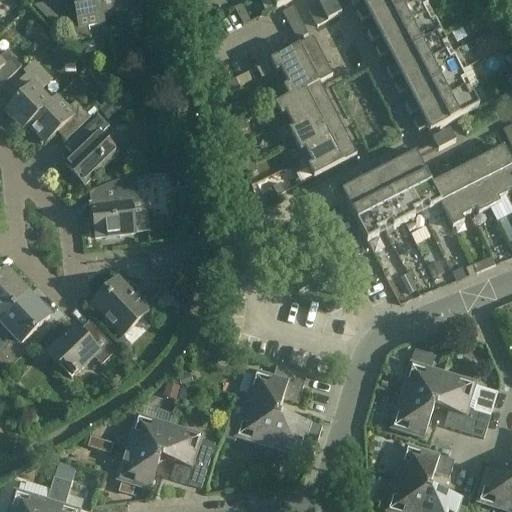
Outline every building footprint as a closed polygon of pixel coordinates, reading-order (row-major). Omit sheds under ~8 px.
[(101,19),(97,0),(71,0),(73,7),(62,10),(61,2),(33,8),(54,28),(65,26),(68,44),(90,40),(88,29),(103,26),(102,19),(101,19)] [(97,0),(101,19),(102,19),(118,16),(120,27),(141,23),(136,0),(97,0)] [(269,0),(276,11),(297,0),(269,0)] [(341,17),(332,0),(308,12),(317,29),(341,17)] [(348,0),(353,9),(361,5),(358,0),(348,0)] [(379,0),(369,6),(378,24),(422,1),(420,0),(379,0)] [(378,24),(388,42),(426,22),(422,14),(427,12),(422,1),(378,24)] [(282,15),(283,16),(297,43),(307,37),(293,9),(282,15)] [(356,16),(361,25),(369,21),(364,12),(356,16)] [(388,42),(397,60),(440,38),(435,26),(430,29),(426,22),(388,42)] [(367,36),(372,45),(379,41),(375,32),(367,36)] [(397,60),(407,78),(445,58),(441,50),(446,48),(440,38),(397,60)] [(280,73),(283,79),(322,60),(312,42),(270,64),(276,75),(280,73)] [(383,48),(375,52),(380,61),(388,57),(383,48)] [(0,86),(1,88),(20,69),(6,54),(0,59),(0,86)] [(407,78),(416,96),(459,74),(454,63),(449,66),(445,58),(407,78)] [(283,90),(289,100),(319,86),(332,79),(322,60),(283,79),(287,88),(283,90)] [(22,133),(27,128),(52,105),(41,93),(52,82),(34,63),(23,74),(26,78),(14,88),(23,97),(4,115),(22,133)] [(386,73),(391,82),(399,78),(394,69),(386,73)] [(416,96),(426,115),(464,94),(460,87),(465,85),(459,74),(416,96)] [(227,86),(232,95),(240,91),(235,82),(227,86)] [(394,89),(399,98),(407,94),(402,85),(394,89)] [(286,117),(289,124),(328,104),(319,86),(289,100),(275,107),(281,119),(286,117)] [(464,94),(426,115),(435,133),(478,111),(472,100),(468,102),(464,94)] [(57,100),(52,105),(27,128),(45,146),(62,129),(71,138),(90,120),(75,104),(67,112),(57,100)] [(289,134),(294,144),(337,122),(328,104),(289,124),(293,131),(289,134)] [(405,109),(410,118),(417,114),(412,105),(405,109)] [(234,114),(236,124),(244,122),(242,112),(234,114)] [(98,118),(70,144),(65,150),(72,157),(63,165),(85,188),(119,156),(101,138),(109,130),(98,118)] [(413,125),(418,134),(426,130),(421,121),(413,125)] [(247,132),(244,122),(236,124),(238,134),(247,132)] [(304,153),(308,160),(347,140),(337,122),(294,144),(300,155),(304,153)] [(511,127),(503,133),(511,150),(511,127)] [(432,142),(438,154),(455,145),(449,133),(432,142)] [(347,140),(308,160),(311,167),(307,169),(313,180),(356,158),(347,140)] [(511,166),(503,150),(484,160),(504,197),(511,192),(511,166)] [(395,158),(399,165),(409,161),(405,153),(395,158)] [(243,156),(246,166),(254,164),(252,154),(243,156)] [(484,160),(466,169),(489,212),(499,206),(496,201),(504,197),(484,160)] [(379,166),(383,174),(393,169),(389,161),(379,166)] [(256,174),(254,164),(246,166),(248,176),(256,174)] [(418,164),(399,174),(421,216),(440,207),(431,187),(418,164)] [(466,169),(448,178),(468,216),(476,211),(479,216),(489,212),(466,169)] [(368,172),(359,176),(363,184),(372,179),(368,172)] [(399,174),(381,183),(403,226),(421,216),(399,174)] [(136,175),(110,185),(92,193),(89,196),(89,197),(92,197),(93,210),(94,210),(96,225),(93,225),(95,241),(135,236),(131,205),(140,204),(136,175)] [(448,178),(431,187),(440,207),(452,231),(463,225),(460,220),(468,216),(448,178)] [(343,185),(347,193),(356,188),(352,180),(343,185)] [(362,193),(383,231),(385,235),(403,226),(381,183),(362,193)] [(272,190),(277,199),(285,195),(280,186),(272,190)] [(383,231),(362,193),(344,202),(366,245),(378,239),(376,235),(383,231)] [(178,255),(150,259),(152,283),(181,280),(178,255)] [(473,268),(476,277),(495,269),(492,261),(473,268)] [(289,275),(298,293),(307,289),(298,271),(289,275)] [(0,322),(27,296),(5,273),(0,278),(0,322)] [(91,307),(122,339),(148,314),(120,286),(108,297),(105,294),(91,307)] [(27,296),(0,322),(0,326),(13,340),(0,351),(0,365),(8,373),(28,353),(22,346),(49,319),(27,296)] [(63,366),(74,378),(94,360),(101,368),(116,353),(89,324),(88,325),(91,329),(82,338),(75,331),(47,357),(59,369),(63,366)] [(414,353),(410,366),(400,399),(429,408),(431,410),(435,408),(434,405),(443,376),(431,373),(435,359),(414,353)] [(276,369),(273,380),(254,375),(245,407),(273,416),(276,415),(279,413),(282,402),(285,393),(287,385),(303,389),(306,378),(276,369)] [(461,435),(472,438),(479,416),(490,419),(497,396),(474,389),(475,386),(443,376),(434,405),(435,408),(436,411),(448,414),(456,416),(465,419),(461,435)] [(303,389),(287,385),(285,393),(300,398),(303,389)] [(300,398),(285,393),(282,402),(298,406),(300,398)] [(429,408),(400,399),(390,432),(423,442),(432,413),(431,410),(429,408)] [(235,444),(236,440),(268,450),(275,421),(278,419),(276,415),(273,416),(245,407),(239,405),(239,406),(234,405),(223,440),(235,444)] [(456,416),(448,414),(443,430),(451,432),(456,416)] [(465,419),(456,416),(451,432),(461,435),(465,419)] [(490,419),(479,416),(472,438),(483,442),(490,419)] [(137,418),(126,451),(156,461),(157,462),(161,460),(160,458),(169,429),(137,418)] [(281,418),(278,419),(275,421),(268,450),(299,459),(297,464),(310,468),(322,430),(310,426),(281,418)] [(186,487),(201,492),(213,451),(199,446),(202,439),(169,429),(160,458),(161,460),(163,463),(174,467),(183,469),(191,472),(186,487)] [(405,449),(395,482),(425,490),(427,489),(430,488),(433,476),(436,466),(438,459),(405,449)] [(156,461),(126,451),(116,483),(149,494),(158,465),(157,462),(156,461)] [(454,464),(438,459),(436,466),(452,471),(454,464)] [(452,471),(436,466),(433,476),(449,481),(452,471)] [(183,469),(174,467),(169,482),(178,484),(183,469)] [(191,472),(183,469),(178,484),(186,487),(191,472)] [(476,506),(497,511),(508,511),(511,501),(511,480),(486,472),(476,506)] [(54,481),(47,504),(44,511),(73,511),(64,509),(71,486),(54,481)] [(425,490),(395,482),(386,511),(422,511),(427,494),(429,494),(427,489),(425,490)] [(422,511),(457,511),(461,501),(432,492),(429,494),(427,494),(422,511)] [(14,494),(8,511),(44,511),(47,504),(14,494)]
